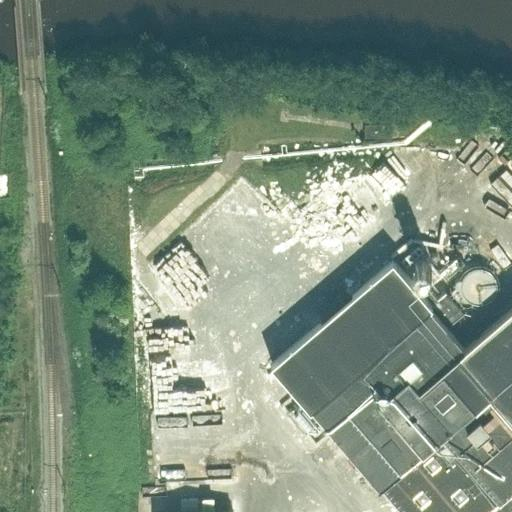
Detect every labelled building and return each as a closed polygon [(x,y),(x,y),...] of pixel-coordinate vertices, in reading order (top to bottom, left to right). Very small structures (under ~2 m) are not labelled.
[(391,135),(390,123),(364,124),(364,136),(391,135)] [(511,137),(495,154),(511,171),(511,137)] [(310,209),(326,228),(347,211),(332,192),(310,209)] [(419,239),(420,252),(483,250),(482,236),(419,239)] [(431,303),(392,258),(271,361),(310,407),(311,406),(356,459),(357,458),(378,484),(377,485),(378,486),(379,485),(402,511),(511,511),(511,304),(464,346),(429,305),(431,303)] [(155,292),(200,342),(235,310),(190,261),(155,292)] [(423,278),(416,284),(448,323),(463,310),(444,288),(436,294),(423,278)] [(191,345),(163,345),(163,362),(192,361),(191,345)]
